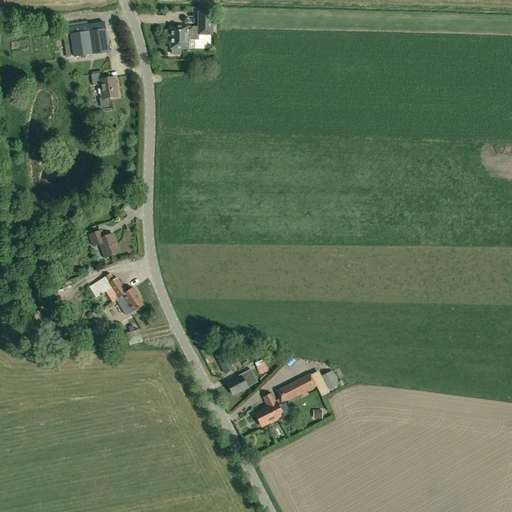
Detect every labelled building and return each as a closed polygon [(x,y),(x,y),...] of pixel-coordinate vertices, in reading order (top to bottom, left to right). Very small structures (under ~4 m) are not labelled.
[(213,35),(213,28),(213,20),(213,12),(198,12),(198,27),(188,28),(171,27),(171,49),(172,49),(173,54),(180,54),(180,49),(188,49),(188,41),(199,41),(199,35),(213,35)] [(70,27),(71,35),(106,30),(105,22),(70,27)] [(71,36),(74,58),(110,53),(106,30),(71,35),(71,36)] [(100,80),(104,80),(103,74),(91,75),(93,86),(100,85),(100,80)] [(115,78),(104,80),(100,80),(100,85),(102,99),(100,99),(101,108),(109,107),(108,99),(118,98),(115,78)] [(104,238),(102,231),(90,236),(94,247),(101,245),(106,259),(120,254),(113,235),(104,238)] [(133,289),(127,293),(117,279),(115,280),(111,274),(106,277),(95,284),(90,287),(97,298),(102,295),(112,288),(118,299),(124,295),(135,312),(144,306),(133,289)] [(133,278),(136,284),(145,280),(142,274),(133,278)] [(25,292),(26,299),(36,298),(35,291),(25,292)] [(224,353),(216,357),(225,374),(233,370),(224,353)] [(333,371),(320,377),(327,391),(339,385),(333,371)] [(276,391),(279,400),(281,405),(317,387),(314,380),(311,374),(276,391)] [(253,385),(248,375),(242,378),(242,377),(228,383),(234,395),(248,388),(247,388),(253,385)] [(284,418),(278,406),(276,401),(272,394),(264,399),(267,406),(261,409),(262,410),(255,414),(262,427),(275,421),(276,422),(284,418)]
